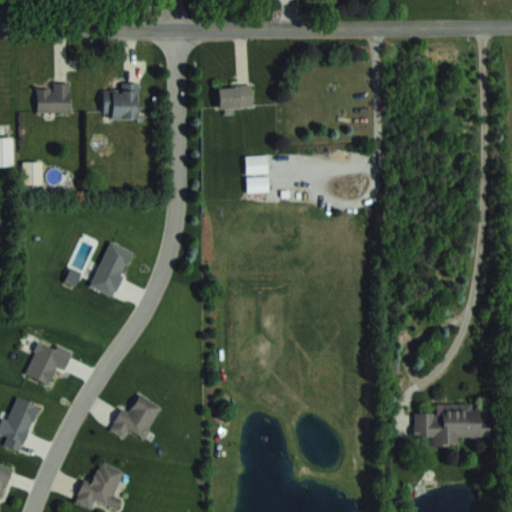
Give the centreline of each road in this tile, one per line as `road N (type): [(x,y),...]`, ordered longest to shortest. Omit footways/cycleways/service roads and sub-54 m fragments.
road 1 (residential): [(174,28),(176,207),(164,267),(72,422),(32,511)]
road 2 (residential): [(0,28),(511,26)]
